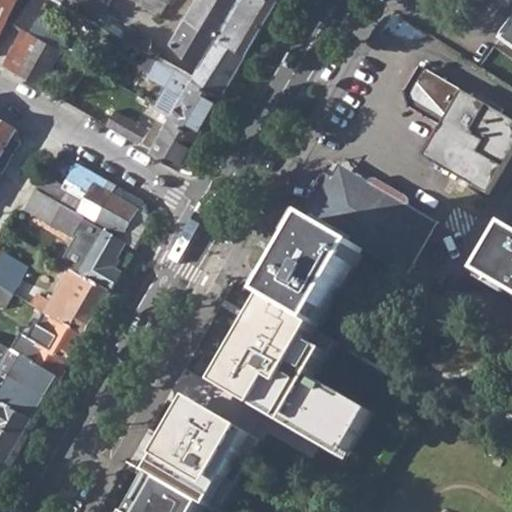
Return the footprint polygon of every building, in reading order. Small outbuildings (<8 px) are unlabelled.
[(0,0),(0,38),(9,20),(18,0),(0,0)] [(30,30),(45,0),(18,0),(9,20),(25,28),(30,30)] [(59,0),(99,23),(106,11),(110,3),(104,0),(59,0)] [(168,4),(161,0),(134,0),(161,15),(168,4)] [(197,0),(188,17),(249,52),(279,0),(197,0)] [(151,37),(106,11),(99,23),(149,51),(151,37)] [(202,66),(195,77),(225,94),(249,52),(188,17),(175,39),(202,66)] [(511,21),(500,38),(511,46),(511,21)] [(30,30),(25,28),(5,63),(42,85),(63,48),(30,30)] [(175,116),(202,133),(225,94),(195,77),(161,58),(151,75),(170,86),(157,106),(175,116)] [(511,156),(511,119),(432,72),(431,72),(420,91),(424,104),(449,118),(425,156),(465,181),(490,195),(511,156)] [(109,123),(142,143),(149,130),(150,128),(116,109),(109,123)] [(202,133),(175,116),(156,150),(177,163),(183,166),(202,133)] [(0,159),(18,130),(0,118),(0,159)] [(304,213),(317,221),(367,250),(410,274),(441,221),(357,172),(338,177),(329,172),(304,213)] [(39,192),(87,219),(97,225),(99,223),(124,237),(140,211),(98,187),(89,201),(47,178),(39,192)] [(29,210),(77,237),(86,221),(87,219),(39,192),(29,210)] [(77,237),(85,242),(96,248),(106,232),(86,221),(77,237)] [(367,250),(317,221),(276,291),(271,300),(320,330),(326,320),(367,250)] [(511,293),(511,228),(510,227),(481,276),(511,293)] [(127,244),(106,232),(96,248),(82,275),(111,292),(122,273),(114,268),(127,244)] [(69,268),(82,275),(96,248),(85,242),(69,268)] [(0,259),(0,285),(12,292),(19,280),(23,281),(31,269),(4,253),(0,259)] [(57,318),(86,336),(111,292),(82,275),(69,268),(63,263),(60,269),(70,275),(53,304),(39,295),(32,304),(48,314),(57,318)] [(0,305),(7,309),(15,295),(12,292),(0,285),(0,305)] [(320,330),(271,300),(220,386),(370,475),(422,392),(320,330)] [(35,333),(44,339),(57,318),(48,314),(35,333)] [(86,336),(57,318),(44,339),(42,342),(37,339),(32,346),(18,338),(12,348),(27,357),(61,378),(86,336)] [(0,373),(13,381),(27,357),(12,348),(9,355),(0,349),(0,373)] [(2,401),(37,420),(61,378),(27,357),(13,381),(2,401)] [(13,381),(0,373),(0,400),(2,401),(13,381)] [(0,426),(25,441),(37,420),(2,401),(0,400),(0,426)] [(198,400),(156,475),(206,503),(222,511),(223,511),(263,436),(198,400)] [(0,483),(25,441),(0,426),(0,483)] [(136,459),(150,464),(159,437),(145,432),(136,459)] [(200,511),(206,503),(156,475),(134,511),(133,511),(130,510),(128,511),(200,511)]
